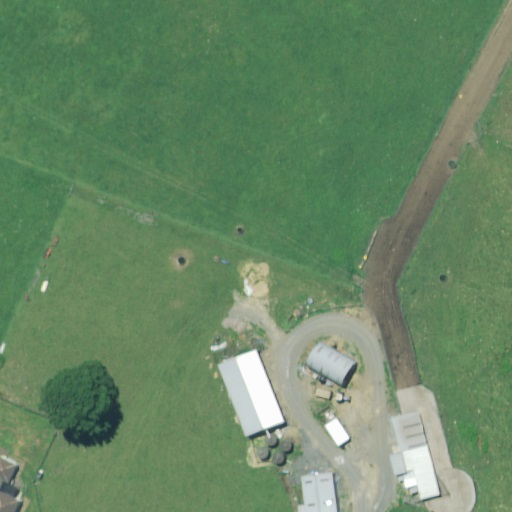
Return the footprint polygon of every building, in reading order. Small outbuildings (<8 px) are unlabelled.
[(359,363),(324,345),(310,370),(345,389),(359,363)] [(289,423),(261,352),(224,367),(251,438),(289,423)] [(443,496),(423,413),(396,419),(404,454),(395,457),(400,477),(418,472),(424,501),(443,496)] [(353,439),(341,421),(329,428),(341,447),(353,439)] [(0,466),(0,511),(19,511),(23,502),(3,493),(8,482),(13,484),(21,467),(3,459),(0,466)] [(341,511),(336,474),(306,478),(310,506),(302,507),(302,511),(341,511)]
